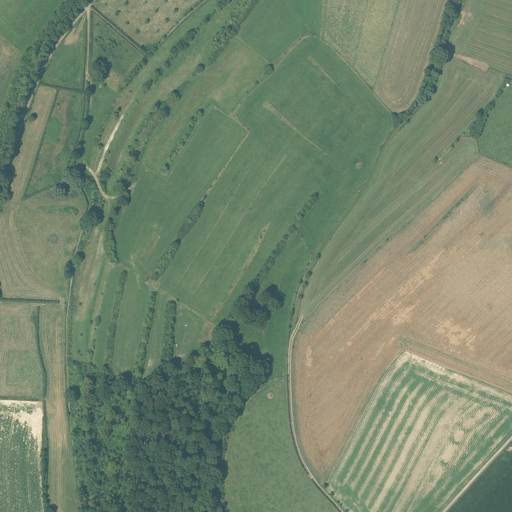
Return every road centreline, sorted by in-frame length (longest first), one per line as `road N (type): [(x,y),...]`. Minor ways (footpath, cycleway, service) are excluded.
road 1 (track): [(453,0),(418,102),(311,263),(296,302),(292,432),(302,464),(341,511)]
road 2 (unclassified): [(92,0),(46,62),(0,181)]
